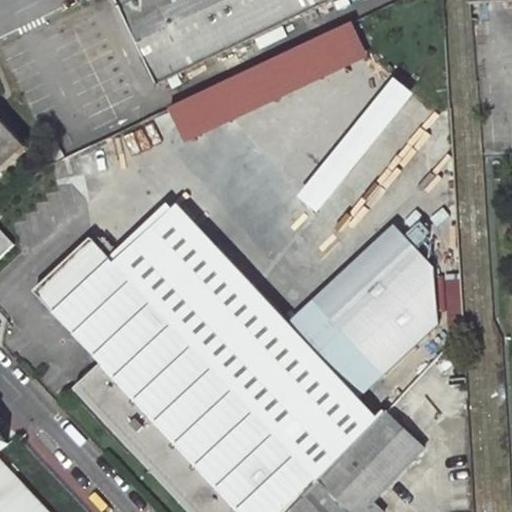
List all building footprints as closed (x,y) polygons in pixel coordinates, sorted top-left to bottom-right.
[(117,0),(160,93),(361,0),(117,0)] [(354,23),(174,107),(189,139),(369,55),(354,23)] [(328,210),(429,93),(409,76),(308,193),(328,210)] [(507,93),(481,95),(483,140),(510,138),(507,93)] [(0,167),(23,146),(0,121),(0,167)] [(61,155),(57,148),(53,138),(45,142),(49,151),(46,153),(50,160),(61,155)] [(175,211),(117,265),(123,271),(181,217),(175,211)] [(93,239),(37,292),(104,364),(77,389),(192,511),(292,511),(375,424),(345,393),(285,329),(181,217),(123,271),(117,265),(93,239)] [(437,269),(396,226),(285,329),(345,393),(350,387),(361,399),(440,325),(437,269)] [(0,257),(14,245),(0,229),(0,257)] [(350,387),(345,393),(375,424),(380,419),(361,399),(350,387)] [(292,511),(380,511),(371,502),(424,448),(387,412),(380,419),(375,424),(292,511)] [(42,511),(0,465),(0,511),(42,511)]
